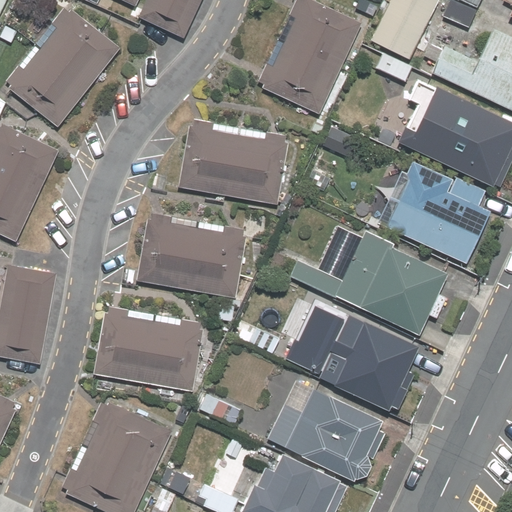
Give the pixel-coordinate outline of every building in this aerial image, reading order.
[(186,37),(203,0),(148,0),(141,16),(186,37)] [(356,8),(336,0),(286,0),(251,84),(312,110),(356,8)] [(433,0),(386,0),(368,41),(380,47),(370,68),(397,80),(433,0)] [(511,0),(507,0),(500,17),(511,22),(511,0)] [(59,127),(124,46),(75,7),(71,12),(65,7),(7,79),(12,83),(10,87),(59,127)] [(16,33),(5,28),(1,36),(13,41),(16,33)] [(511,110),(511,39),(488,29),(474,60),(436,43),(424,71),(511,110)] [(410,108),(394,142),(487,183),(511,127),(511,122),(412,78),(400,104),(410,108)] [(0,231),(17,240),(60,148),(0,120),(0,231)] [(183,125),(175,190),(274,203),(282,138),(183,125)] [(479,188),(449,175),(441,191),(402,174),(379,226),(458,261),(482,208),(472,204),(479,188)] [(237,227),(144,214),(134,283),(227,297),(237,227)] [(338,281),(291,260),(282,281),(411,336),(440,268),(358,233),(338,281)] [(59,272),(9,263),(0,314),(0,354),(42,362),(59,272)] [(196,323),(98,309),(88,378),(186,392),(196,323)] [(411,347),(344,316),(326,356),(292,340),(280,366),(381,413),(411,347)] [(375,422),(290,378),(261,435),(353,483),(366,457),(358,453),(375,422)] [(100,511),(138,511),(140,510),(143,511),(163,511),(174,490),(153,481),(179,426),(102,390),(55,491),(100,511)] [(0,446),(18,408),(15,406),(18,400),(0,391),(0,446)] [(242,411),(213,395),(201,417),(230,433),(242,411)] [(266,446),(232,511),(334,511),(347,487),(266,446)] [(229,511),(235,499),(229,496),(239,473),(211,461),(193,503),(215,511),(229,511)]
